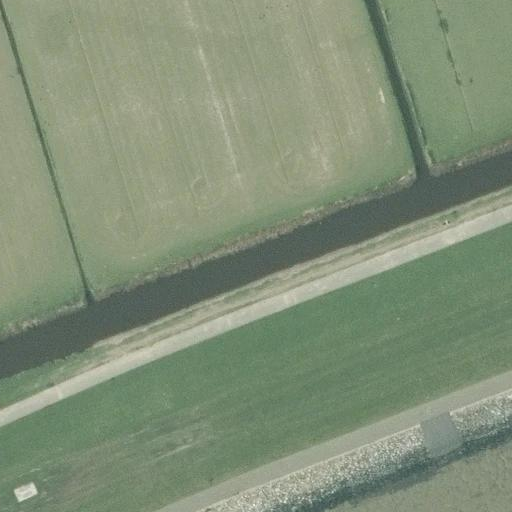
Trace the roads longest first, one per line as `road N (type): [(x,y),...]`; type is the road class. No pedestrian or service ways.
road 1 (unclassified): [(0,431),(143,365),(511,222)]
road 2 (unclassified): [(223,511),(511,399)]
